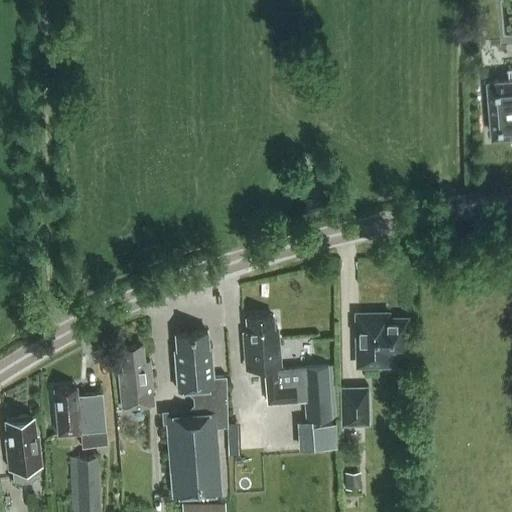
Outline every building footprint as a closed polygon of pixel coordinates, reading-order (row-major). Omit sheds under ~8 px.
[(511,77),(488,80),(493,136),(511,134),(511,77)] [(357,313),(358,363),(387,362),(387,351),(406,351),(405,317),(386,318),(386,312),(357,313)] [(242,331),(244,358),(245,368),(265,367),(267,402),(304,400),(305,420),(336,417),(332,363),(301,366),(303,383),(278,385),(277,366),(281,366),(278,326),(273,327),(272,314),(246,316),(247,331),(242,331)] [(207,329),(175,331),(176,347),(174,348),(177,387),(204,385),(206,409),(166,412),(172,492),(220,489),(216,425),(228,424),(225,374),(211,374),(210,345),(208,345),(207,329)] [(118,369),(120,398),(121,407),(153,405),(150,359),(144,360),(143,344),(121,345),(123,369),(118,369)] [(104,428),(105,428),(101,390),(76,393),(76,384),(53,386),(58,432),(81,429),(82,445),(105,442),(104,428)] [(340,425),(369,424),(368,385),(339,386),(340,425)] [(13,477),(16,477),(18,478),(20,479),(23,480),(26,480),(28,480),(29,479),(31,478),(33,477),(34,476),(35,475),(39,474),(36,447),(39,446),(38,433),(34,433),(32,415),(6,418),(8,436),(4,436),(6,450),(10,449),(13,477)] [(100,511),(98,455),(69,456),(70,511),(100,511)] [(360,487),(360,471),(344,471),(345,487),(360,487)] [(182,502),(181,511),(223,511),(224,501),(182,502)]
